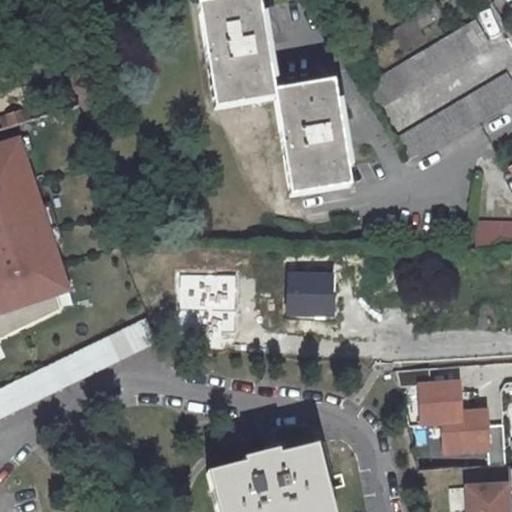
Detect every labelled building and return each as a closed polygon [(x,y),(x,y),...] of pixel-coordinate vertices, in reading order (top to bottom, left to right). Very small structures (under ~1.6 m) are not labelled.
[(291,202),(350,193),(333,86),(276,95),(261,0),(246,0),(200,7),(216,113),(277,104),(291,202)] [(436,21),(431,8),(411,18),(416,31),(436,21)] [(491,44),(478,20),(365,85),(379,109),(491,44)] [(411,165),(469,133),(511,108),(511,80),(510,76),(397,140),(411,165)] [(26,104),(0,112),(0,117),(2,124),(30,115),(26,104)] [(73,294),(20,137),(0,143),(0,317),(57,299),(73,294)] [(511,251),(511,224),(483,223),(482,250),(511,251)] [(335,315),(333,261),(285,262),(286,316),(335,315)] [(0,340),(62,311),(57,299),(0,317),(0,340)] [(0,419),(157,345),(146,321),(0,389),(0,419)] [(445,455),(495,453),(493,407),(468,408),(466,379),(421,381),(423,426),(443,425),(445,455)] [(211,511),(333,511),(316,440),(281,447),(279,440),(237,450),(238,458),(200,466),(211,511)] [(468,485),(468,511),(509,511),(509,484),(468,485)]
